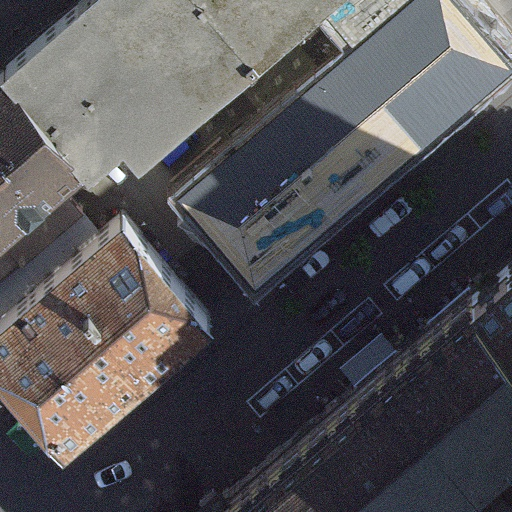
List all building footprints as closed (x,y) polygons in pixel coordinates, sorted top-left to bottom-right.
[(257,28),(232,0),(49,0),(1,42),(82,135),(119,104),(141,129),(257,28)] [(298,0),(342,51),(185,186),(251,262),(508,41),(472,0),(298,0)] [(232,0),(257,28),(290,0),(232,0)] [(1,42),(0,42),(0,205),(82,135),(1,42)] [(131,192),(82,135),(0,205),(0,304),(120,202),(131,192)] [(120,202),(0,304),(0,335),(69,414),(203,298),(120,202)] [(511,246),(466,286),(511,339),(511,246)] [(511,339),(466,286),(348,387),(407,456),(511,365),(511,339)] [(342,511),(407,456),(348,387),(203,511),(342,511)] [(511,469),(494,485),(511,506),(511,469)] [(511,511),(511,506),(494,485),(462,511),(511,511)]
